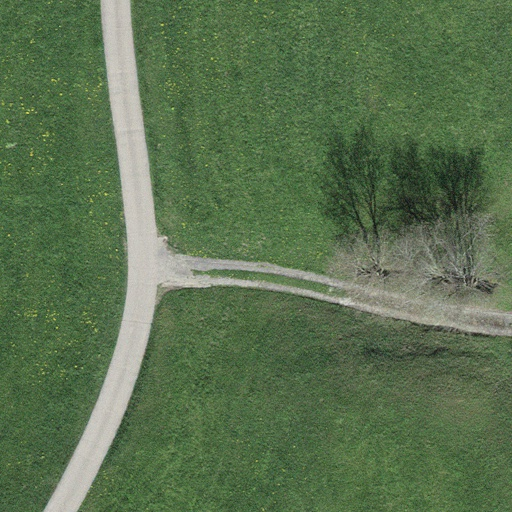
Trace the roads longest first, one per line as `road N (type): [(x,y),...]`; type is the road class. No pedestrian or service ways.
road 1 (unclassified): [(138,0),(148,354),(83,511)]
road 2 (track): [(511,278),(147,270)]
